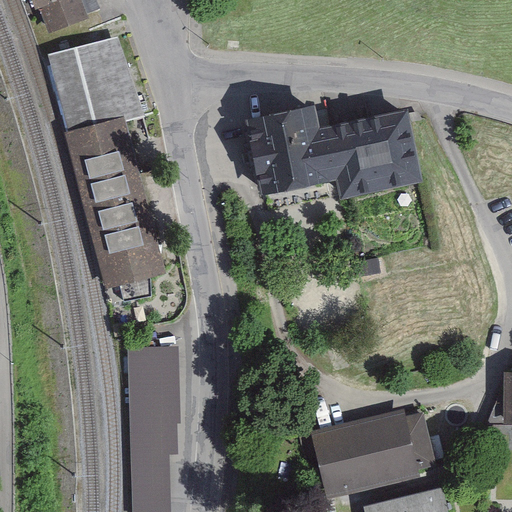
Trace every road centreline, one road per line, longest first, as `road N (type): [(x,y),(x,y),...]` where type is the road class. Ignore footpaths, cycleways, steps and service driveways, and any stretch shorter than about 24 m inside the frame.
road 1 (residential): [(205,511),(212,311),(174,78)]
road 2 (tertiary): [(174,78),(336,73),(470,92),(511,106)]
road 3 (residential): [(3,511),(0,342)]
